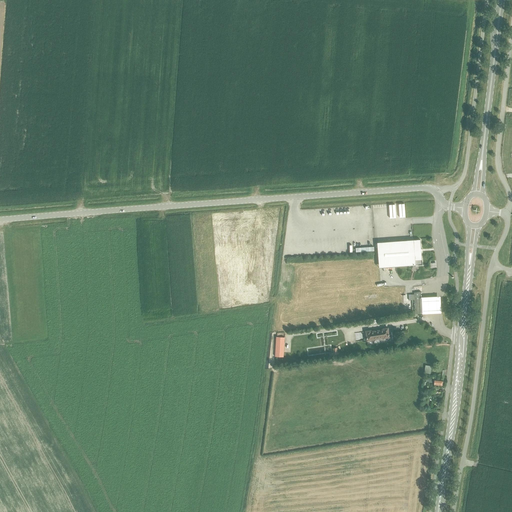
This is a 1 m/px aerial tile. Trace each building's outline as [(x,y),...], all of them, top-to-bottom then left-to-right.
[(340,238),(340,252),(350,252),(350,238),(340,238)] [(420,239),(383,242),(385,268),(394,267),(415,265),(418,265),(422,265),(421,252),(422,252),(421,249),(420,239)] [(409,300),(414,300),(415,314),(422,314),(421,292),(414,293),(414,294),(408,295),(409,300)] [(442,292),(422,293),(422,311),(443,310),(442,292)] [(384,329),(384,330),(371,332),(371,330),(366,331),(367,341),(373,340),(373,339),(383,338),(384,338),(390,338),(388,328),(384,329)] [(284,337),(276,336),(275,356),(283,357),(284,337)]
